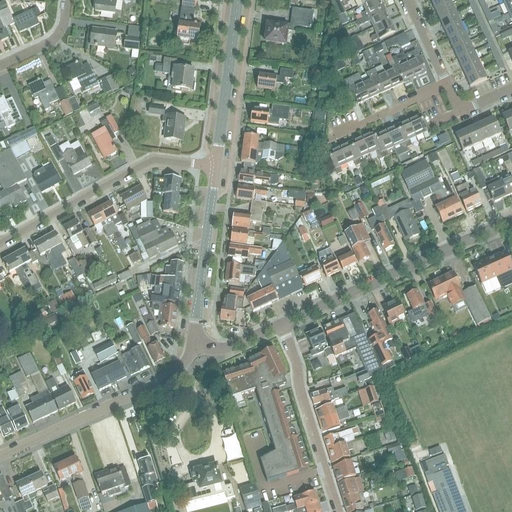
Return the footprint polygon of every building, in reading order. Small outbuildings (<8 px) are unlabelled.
[(115,14),(117,0),(124,0),(125,0),(125,2),(130,2),(130,0),(96,0),(95,11),(115,14)] [(183,0),(180,23),(179,23),(177,39),(198,42),(200,26),(192,25),(194,8),(196,8),(197,0),(183,0)] [(339,0),(332,0),(339,17),(343,15),(346,14),(339,0)] [(385,9),(380,0),(375,0),(363,6),(367,12),(361,15),(363,20),(385,9)] [(436,0),(431,3),(436,12),(452,5),(449,0),(436,0)] [(511,12),(511,0),(503,5),(508,14),(511,12)] [(467,2),(461,5),(464,12),(471,8),(467,2)] [(456,14),(452,5),(436,12),(440,22),(456,14)] [(2,11),(2,12),(9,27),(15,24),(20,33),(39,25),(32,10),(13,19),(8,9),(2,11)] [(311,28),(313,12),(293,9),(291,25),(275,23),(275,26),(268,25),(266,43),(285,45),(287,31),(293,32),(294,26),(311,28)] [(390,20),(385,9),(363,20),(365,24),(371,21),(374,28),(390,20)] [(4,29),(9,27),(2,12),(0,12),(0,38),(0,39),(1,42),(9,38),(4,29)] [(461,24),(456,14),(440,22),(444,31),(461,24)] [(343,15),(339,17),(342,26),(347,24),(343,15)] [(396,32),(390,20),(374,28),(377,35),(371,37),(373,42),(379,39),(380,39),(396,32)] [(125,33),(137,34),(138,23),(126,22),(125,33)] [(465,33),(461,24),(444,31),(449,40),(465,33)] [(358,41),(369,37),(366,26),(354,30),(358,41)] [(117,32),(93,29),(91,45),(115,48),(117,32)] [(469,42),(465,33),(449,40),(453,50),(469,42)] [(396,38),(401,49),(410,45),(405,34),(396,38)] [(140,40),(126,38),(125,50),(138,51),(140,40)] [(473,52),(469,42),(453,50),(457,59),(473,52)] [(475,45),(477,52),(486,48),(484,42),(475,45)] [(361,45),(354,48),(357,53),(363,50),(361,45)] [(368,51),(363,53),(366,60),(371,58),(368,51)] [(418,56),(416,51),(411,53),(405,56),(407,62),(415,78),(426,73),(419,56),(418,56)] [(478,61),(473,52),(457,59),(461,69),(478,61)] [(355,54),(350,56),(355,66),(360,64),(357,56),(356,56),(355,54)] [(403,83),(415,78),(407,62),(405,56),(403,54),(392,59),(393,61),(403,83)] [(163,65),(162,74),(170,75),(169,80),(174,80),(172,91),(181,93),(182,90),(192,91),(195,71),(174,68),(175,60),(164,58),(163,65)] [(73,81),(77,79),(84,93),(99,86),(88,64),(82,67),(80,61),(66,68),(73,81)] [(341,61),(334,64),(337,69),(344,66),(341,61)] [(403,83),(393,61),(389,63),(391,69),(385,72),(392,88),(403,83)] [(482,70),(478,61),(461,69),(466,78),(482,70)] [(280,78),(259,75),(257,88),(275,91),(276,84),(284,85),(285,78),(293,79),(294,72),(281,70),(280,78)] [(392,88),(385,72),(378,75),(375,70),(371,72),(381,94),(392,88)] [(487,80),(482,70),(466,78),(470,88),(487,80)] [(381,94),(371,72),(366,74),(369,79),(362,83),(370,99),(381,94)] [(370,99),(362,83),(358,74),(343,81),(348,92),(352,90),(358,104),(370,99)] [(106,78),(99,81),(105,94),(112,91),(113,93),(119,91),(112,75),(106,78)] [(28,86),(34,99),(39,97),(45,111),(51,108),(49,104),(59,100),(51,82),(44,85),(42,79),(28,86)] [(54,85),(58,93),(63,91),(59,82),(54,85)] [(319,86),(319,94),(326,95),(327,86),(319,86)] [(127,88),(125,93),(132,96),(134,91),(127,88)] [(3,97),(0,98),(0,122),(4,121),(7,129),(22,122),(12,100),(6,103),(3,97)] [(60,104),(66,116),(73,113),(67,100),(60,104)] [(253,110),(251,123),(268,125),(278,126),(279,119),(288,121),(289,108),(272,106),(271,112),(253,110)] [(164,115),(165,109),(150,107),(150,113),(164,115)] [(511,132),(511,112),(502,117),(510,133),(511,132)] [(168,116),(165,139),(180,141),(182,128),(184,129),(185,118),(168,116)] [(420,116),(409,121),(416,138),(423,135),(426,140),(430,138),(420,116)] [(111,117),(106,119),(101,122),(104,129),(92,136),(104,158),(117,152),(110,140),(116,137),(114,134),(119,131),(111,117)] [(494,118),(484,123),(491,139),(501,135),(494,118)] [(416,138),(409,121),(397,126),(407,148),(412,146),(409,141),(416,138)] [(491,139),(484,123),(475,127),(482,143),(491,139)] [(407,148),(397,126),(386,131),(394,148),(400,145),(403,150),(407,148)] [(482,143),(475,127),(465,131),(473,148),(482,143)] [(394,148),(386,131),(375,136),(374,132),(373,133),(385,158),(389,156),(387,151),(394,148)] [(473,148),(465,131),(456,136),(463,152),(473,148)] [(385,158),(373,133),(362,138),(369,154),(376,151),(380,160),(385,158)] [(10,147),(24,141),(21,134),(7,141),(10,147)] [(244,135),(243,149),(275,153),(281,153),(282,146),(264,143),(264,145),(258,144),(259,137),(244,135)] [(51,148),(57,145),(52,137),(47,140),(51,148)] [(369,154),(362,138),(351,143),(361,165),(365,163),(362,157),(369,154)] [(25,141),(10,149),(16,160),(31,152),(25,141)] [(91,166),(85,154),(79,143),(71,147),(73,150),(63,156),(58,146),(52,150),(58,162),(65,158),(68,164),(74,175),(91,166)] [(361,165),(351,143),(339,148),(347,164),(353,161),(356,167),(361,165)] [(347,164),(339,148),(328,153),(335,170),(335,169),(338,175),(342,173),(340,167),(347,164)] [(277,162),(282,158),(283,154),(281,153),(275,153),(243,149),(241,162),(255,164),(258,164),(262,160),(274,162),(274,161),(277,162)] [(0,182),(5,191),(0,193),(0,210),(9,206),(8,205),(13,203),(16,207),(26,202),(24,198),(17,186),(27,180),(10,150),(0,155),(0,182)] [(435,153),(428,157),(430,162),(438,159),(435,153)] [(446,195),(441,185),(440,185),(437,178),(435,179),(426,161),(400,173),(414,203),(433,194),(435,199),(441,196),(445,204),(436,209),(443,224),(456,218),(446,195)] [(35,174),(34,177),(36,180),(35,181),(42,193),(61,182),(52,166),(45,170),(45,169),(35,174)] [(271,176),(255,174),(240,172),(238,183),(254,185),(254,184),(256,185),(262,184),(262,182),(270,183),(270,185),(273,185),(278,184),(279,177),(271,176)] [(369,185),(380,179),(377,173),(366,179),(369,185)] [(461,180),(458,173),(451,176),(454,183),(461,180)] [(482,190),(488,187),(481,174),(476,176),(482,190)] [(511,178),(511,179),(505,182),(503,176),(497,179),(500,184),(506,198),(511,195),(511,178)] [(165,197),(164,213),(177,215),(181,180),(165,178),(163,195),(164,195),(163,197),(165,197)] [(360,178),(354,181),(357,186),(362,184),(360,178)] [(448,182),(441,185),(446,195),(456,218),(464,214),(457,198),(453,200),(451,196),(454,195),(448,182)] [(468,184),(464,186),(467,192),(475,209),(482,205),(475,190),(471,192),(468,184)] [(506,198),(500,184),(488,190),(494,203),(506,198)] [(467,192),(464,186),(460,187),(463,195),(460,197),(467,213),(475,209),(467,192)] [(148,200),(140,187),(121,198),(128,211),(148,200)] [(236,199),(253,201),(254,194),(267,196),(268,191),(255,190),(255,189),(238,187),(236,199)] [(366,187),(361,189),(363,195),(369,192),(366,187)] [(383,200),(377,203),(380,209),(386,206),(383,200)] [(265,212),(267,203),(253,201),(251,216),(234,214),(233,227),(249,229),(250,222),(261,223),(262,212),(265,212)] [(110,203),(99,209),(113,235),(114,235),(116,240),(121,238),(115,226),(121,223),(118,217),(117,215),(110,203)] [(361,221),(368,218),(362,205),(355,208),(361,221)] [(386,222),(392,219),(386,206),(380,209),(386,222)] [(113,235),(99,209),(88,215),(95,228),(101,224),(109,238),(113,235)] [(307,223),(316,219),(312,211),(303,216),(307,223)] [(395,218),(406,241),(420,235),(409,211),(395,218)] [(123,227),(128,224),(123,214),(118,217),(121,223),(123,227)] [(319,221),(322,228),(334,223),(331,216),(319,221)] [(384,252),(394,247),(384,226),(385,226),(381,218),(377,220),(375,217),(367,221),(372,232),(374,231),(384,252)] [(76,222),(64,228),(71,240),(73,244),(79,241),(83,248),(89,245),(90,247),(96,244),(89,230),(83,233),(76,222)] [(136,227),(130,230),(138,248),(162,236),(163,236),(161,232),(157,234),(153,226),(152,227),(149,222),(137,228),(136,227)] [(345,233),(359,263),(371,258),(364,244),(370,241),(363,225),(357,228),(345,233)] [(304,227),(298,229),(302,236),(307,234),(304,227)] [(249,232),(232,230),(230,243),(247,245),(248,238),(254,239),(261,240),(262,235),(249,233),(249,232)] [(55,233),(45,239),(57,262),(63,259),(57,248),(62,245),(55,233)] [(272,234),(270,244),(276,246),(279,236),(272,234)] [(162,236),(138,248),(142,255),(147,253),(150,260),(178,246),(173,235),(164,239),(163,236),(162,236)] [(326,236),(318,241),(320,245),(316,246),(319,252),(331,245),(326,236)] [(343,237),(338,239),(341,247),(347,245),(343,237)] [(45,239),(34,245),(40,257),(45,254),(51,265),(55,271),(61,268),(57,262),(45,239)] [(264,292),(247,300),(253,313),(304,289),(296,274),(297,273),(283,244),(277,252),(273,257),(266,267),(263,271),(257,279),(264,292)] [(229,257),(242,259),(243,253),(260,256),(261,250),(230,246),(229,257)] [(26,264),(31,262),(32,264),(38,261),(32,252),(27,255),(25,250),(14,256),(31,286),(38,282),(34,275),(32,276),(26,264)] [(330,250),(320,255),(320,264),(327,278),(341,272),(334,257),(330,250)] [(357,264),(350,250),(336,256),(343,271),(357,264)] [(511,271),(511,266),(506,252),(493,258),(493,259),(488,261),(488,260),(473,267),(481,285),(498,277),(503,289),(511,284),(511,273),(511,271)] [(130,258),(133,265),(141,262),(137,254),(130,258)] [(31,286),(14,256),(3,262),(9,274),(15,270),(25,289),(31,286)] [(68,262),(77,278),(82,275),(79,268),(74,259),(68,262)] [(181,281),(183,264),(172,262),(171,268),(166,268),(165,278),(181,281)] [(254,278),(255,269),(227,265),(225,282),(239,284),(240,276),(254,278)] [(323,280),(316,267),(299,275),(306,288),(323,280)] [(118,276),(121,283),(133,277),(130,270),(118,276)] [(475,287),(463,293),(453,274),(429,285),(437,301),(448,295),(453,306),(465,300),(477,326),(491,319),(475,287)] [(149,286),(147,275),(137,276),(139,288),(149,286)] [(96,292),(116,283),(113,276),(93,286),(96,292)] [(180,289),(181,281),(165,278),(152,277),(151,287),(159,288),(159,286),(161,286),(163,286),(180,289)] [(179,304),(180,289),(163,286),(161,286),(164,287),(163,296),(152,295),(151,303),(156,303),(155,305),(179,304)] [(244,291),(230,289),(229,297),(243,299),(244,291)] [(418,291),(407,296),(414,310),(409,313),(413,321),(424,315),(428,313),(432,321),(438,317),(431,303),(425,305),(418,291)] [(65,306),(76,301),(71,293),(61,298),(65,306)] [(139,295),(133,297),(136,304),(142,301),(139,295)] [(222,308),(220,320),(234,322),(236,309),(242,310),(243,301),(223,298),(222,308)] [(55,300),(48,304),(53,313),(60,310),(55,300)] [(404,315),(397,301),(384,307),(390,319),(387,320),(390,327),(399,322),(397,318),(404,315)] [(175,329),(179,304),(155,305),(154,314),(163,315),(161,328),(175,329)] [(27,318),(31,325),(47,318),(43,310),(27,318)] [(376,336),(368,340),(371,346),(372,346),(382,367),(381,368),(384,372),(395,367),(384,344),(392,340),(385,324),(378,310),(368,314),(373,323),(369,325),(373,332),(374,331),(376,336)] [(56,314),(50,317),(53,324),(59,321),(56,314)] [(371,346),(368,340),(367,340),(368,341),(367,342),(355,314),(323,328),(330,346),(329,346),(334,359),(356,349),(365,371),(366,371),(370,379),(384,372),(381,368),(371,347),(371,346)] [(497,314),(491,317),(493,323),(500,319),(497,314)] [(152,337),(159,333),(154,322),(147,326),(152,337)] [(154,364),(165,359),(158,344),(153,346),(149,338),(149,337),(144,327),(137,330),(142,341),(143,340),(147,349),(154,364)] [(327,359),(333,356),(334,359),(329,346),(330,349),(329,349),(327,345),(320,330),(307,335),(313,350),(310,352),(312,357),(324,352),(327,359)] [(137,346),(142,343),(139,336),(133,338),(137,346)] [(100,363),(103,361),(117,355),(111,344),(95,352),(100,363)] [(405,363),(413,359),(408,348),(400,352),(402,356),(405,363)] [(120,353),(117,355),(123,368),(126,367),(131,377),(139,373),(139,374),(150,368),(140,349),(123,358),(120,353)] [(286,376),(274,349),(260,356),(247,362),(249,366),(223,374),(231,398),(256,390),(275,453),(260,461),(267,483),(308,470),(298,437),(294,439),(278,387),(286,385),(284,377),(286,376)] [(82,363),(76,352),(70,354),(76,366),(82,363)] [(30,377),(38,394),(38,393),(45,407),(41,409),(46,419),(58,413),(50,398),(47,389),(30,354),(18,360),(27,378),(30,377)] [(121,369),(123,368),(117,355),(103,361),(107,370),(92,377),(100,392),(126,379),(121,369)] [(57,356),(52,358),(57,367),(61,365),(57,356)] [(395,367),(405,363),(402,356),(392,361),(395,367)] [(67,374),(63,364),(56,367),(61,377),(67,374)] [(332,383),(342,379),(338,371),(328,374),(332,383)] [(360,383),(369,379),(366,371),(356,375),(360,383)] [(79,382),(75,384),(83,401),(95,395),(83,372),(76,375),(79,382)] [(22,373),(10,379),(14,389),(19,399),(26,396),(21,386),(27,384),(22,373)] [(53,379),(46,382),(49,389),(56,385),(53,379)] [(76,404),(67,387),(52,395),(60,412),(76,404)] [(347,396),(345,389),(334,393),(332,388),(310,395),(310,396),(313,406),(322,403),(322,404),(330,401),(330,403),(334,401),(333,401),(347,396)] [(15,401),(19,399),(14,389),(15,391),(7,395),(11,403),(10,403),(14,410),(15,410),(17,414),(10,417),(17,432),(28,427),(19,408),(18,408),(15,401)] [(370,405),(378,402),(374,391),(366,393),(370,405)] [(38,393),(38,394),(39,396),(30,400),(33,405),(26,409),(33,425),(46,419),(41,409),(45,407),(38,393)] [(332,406),(315,411),(319,422),(347,413),(347,412),(346,407),(334,411),(332,406)] [(0,421),(0,431),(4,439),(15,433),(3,409),(0,410),(0,415),(1,417),(2,416),(4,420),(0,421)] [(347,413),(319,422),(323,434),(338,429),(336,423),(349,418),(347,413)] [(386,416),(375,420),(377,423),(381,422),(382,425),(388,423),(386,416)] [(392,430),(384,433),(387,442),(395,439),(392,430)] [(340,434),(324,439),(328,450),(343,445),(342,440),(353,436),(351,431),(340,434)] [(343,445),(328,450),(332,464),(350,458),(348,452),(353,450),(351,443),(343,445)] [(399,443),(386,448),(388,454),(394,453),(397,462),(406,459),(402,450),(401,450),(399,443)] [(440,447),(430,451),(432,457),(442,453),(440,447)] [(448,471),(446,467),(449,466),(445,456),(425,463),(429,473),(424,474),(428,484),(433,482),(437,493),(432,495),(438,511),(465,511),(450,470),(448,471)] [(83,474),(76,458),(54,468),(60,482),(74,476),(74,478),(73,478),(75,485),(73,485),(78,502),(89,498),(84,482),(83,482),(80,475),(83,474)] [(143,490),(148,505),(150,511),(159,508),(152,487),(159,485),(150,459),(139,463),(144,478),(142,479),(145,489),(143,490)] [(351,462),(333,468),(337,482),(355,477),(351,462)] [(201,491),(211,488),(213,495),(226,491),(228,500),(235,498),(232,486),(226,487),(225,484),(222,484),(217,466),(192,472),(195,484),(198,483),(201,491)] [(125,469),(110,474),(116,495),(118,494),(119,495),(122,494),(120,489),(124,488),(125,489),(131,487),(125,469)] [(414,476),(411,469),(403,471),(406,479),(414,476)] [(403,471),(395,474),(398,482),(406,479),(403,471)] [(116,495),(110,474),(105,475),(104,473),(96,476),(102,494),(107,493),(109,498),(119,495),(118,494),(116,495)] [(41,474),(29,480),(35,493),(42,490),(48,503),(58,498),(53,487),(48,489),(41,474)] [(18,511),(16,503),(15,504),(12,498),(2,476),(0,477),(0,510),(1,511),(0,511),(18,511)] [(28,496),(35,493),(29,480),(16,485),(23,500),(16,503),(18,511),(26,511),(33,509),(28,496)] [(353,480),(338,485),(342,499),(358,495),(354,482),(356,482),(355,480),(353,480)] [(262,507),(255,485),(239,489),(246,511),(262,507)] [(415,486),(408,488),(410,496),(418,493),(415,486)] [(288,491),(280,493),(282,499),(290,496),(288,491)] [(302,497),(303,501),(287,507),(288,511),(290,511),(294,511),(318,503),(315,492),(302,497)] [(357,511),(362,510),(358,495),(342,499),(346,511),(357,511)] [(416,511),(426,508),(422,496),(412,499),(416,511)] [(89,503),(80,506),(81,511),(85,511),(92,510),(89,503)] [(267,503),(261,505),(263,511),(267,511),(270,511),(267,503)] [(321,511),(318,503),(294,511),(321,511)]
